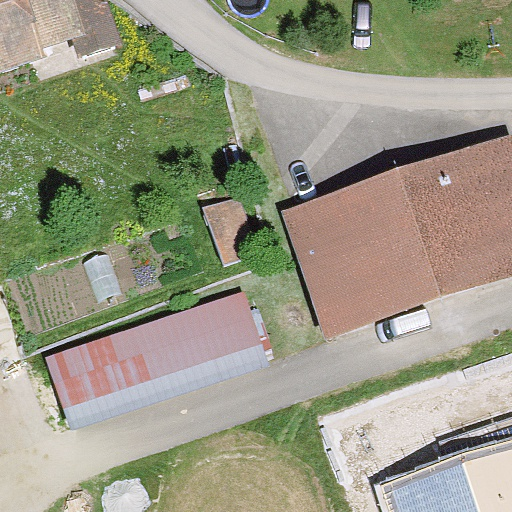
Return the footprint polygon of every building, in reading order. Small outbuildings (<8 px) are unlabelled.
[(60,0),(0,0),(0,71),(75,50),(60,0)] [(511,281),(511,203),(496,149),(276,214),(312,340),(511,281)] [(215,204),(236,264),(268,252),(248,193),(215,204)] [(231,303),(40,363),(64,438),(255,378),(231,303)] [(511,511),(511,444),(376,490),(383,511),(511,511)]
